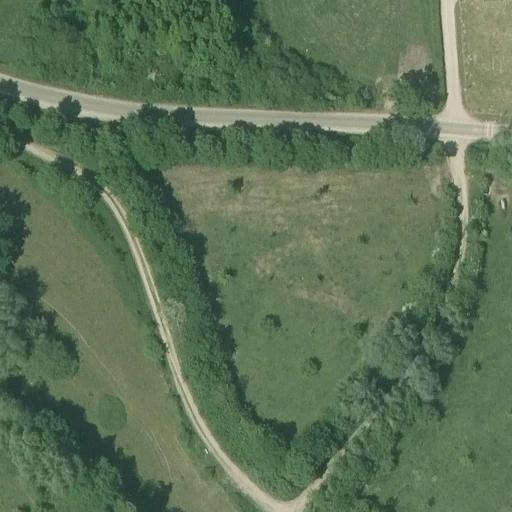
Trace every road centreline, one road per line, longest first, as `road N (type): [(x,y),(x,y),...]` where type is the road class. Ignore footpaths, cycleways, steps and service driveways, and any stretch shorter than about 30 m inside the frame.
road 1 (track): [(294,511),(402,377),(459,251),(445,0)]
road 2 (unclassified): [(511,132),(137,111),(0,83)]
road 3 (track): [(279,511),(231,471),(190,409),(124,217),(102,188),(0,136)]
